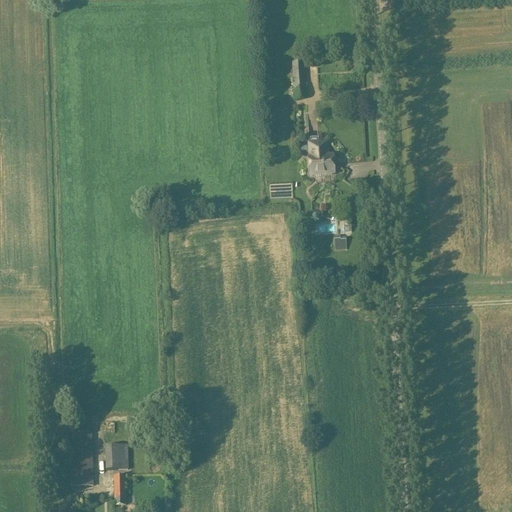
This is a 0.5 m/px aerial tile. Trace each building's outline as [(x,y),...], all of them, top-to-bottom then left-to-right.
[(306,99),(304,63),(293,63),(295,100),(306,99)] [(310,176),(335,174),(333,156),(328,157),(327,144),(309,145),(310,158),(308,158),(310,176)] [(335,247),(347,247),(346,239),(341,239),(341,237),(334,237),(335,247)] [(72,488),(93,488),(91,434),(70,434),(72,488)] [(106,447),(106,472),(129,471),(128,447),(106,447)] [(126,507),(125,477),(114,477),(115,507),(126,507)]
